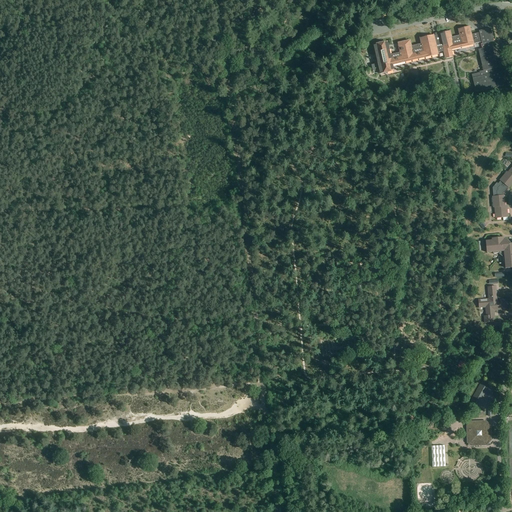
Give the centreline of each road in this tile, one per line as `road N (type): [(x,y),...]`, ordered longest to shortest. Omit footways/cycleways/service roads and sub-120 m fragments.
road 1 (track): [(219,0),(277,511)]
road 2 (track): [(0,118),(62,106),(95,75),(114,69),(229,70)]
